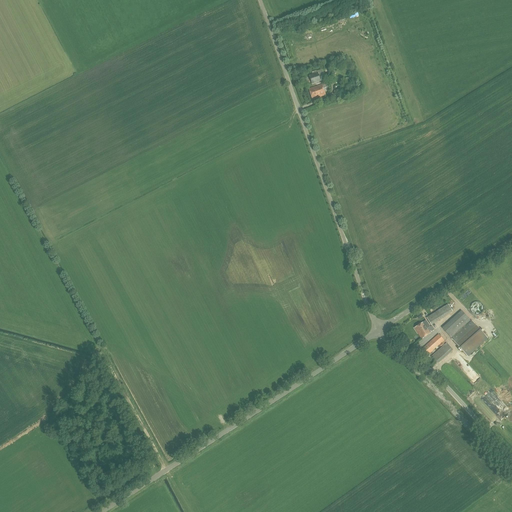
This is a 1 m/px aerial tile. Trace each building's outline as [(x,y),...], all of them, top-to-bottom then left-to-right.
[(321,82),(317,71),(309,74),(312,84),(321,82)] [(309,89),(312,100),(326,95),(322,85),(309,89)] [(470,309),(471,310),(471,311),(471,312),(472,312),(472,313),(473,313),(473,314),(474,314),(475,314),(475,315),(476,315),(477,315),(478,315),(479,315),(479,314),(480,314),(481,314),(481,313),(482,313),(482,312),(483,312),(483,311),(483,310),(483,309),(483,308),(483,307),(483,306),(483,305),(482,305),(482,304),(481,303),(480,303),(480,302),(479,302),(478,302),(477,302),(476,302),(475,302),(474,302),(474,303),(473,303),(472,304),(471,305),(471,306),(470,307),(470,308),(470,309)] [(426,318),(431,325),(452,311),(448,304),(426,318)] [(442,328),(467,357),(488,339),(471,320),(471,321),(462,311),(442,328)] [(415,328),(422,339),(430,333),(423,322),(415,328)] [(422,349),(427,356),(444,340),(439,334),(422,349)] [(432,357),(438,363),(453,350),(447,343),(432,357)] [(471,365),(465,369),(470,377),(476,373),(471,365)]
